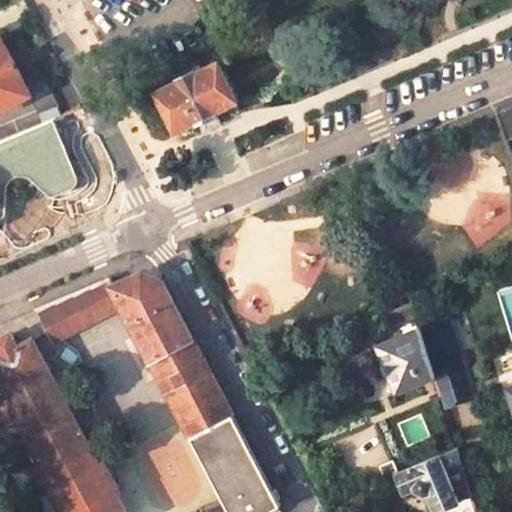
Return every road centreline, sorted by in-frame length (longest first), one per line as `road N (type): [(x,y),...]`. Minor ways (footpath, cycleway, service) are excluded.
road 1 (residential): [(511,79),(154,231)]
road 2 (residential): [(154,231),(304,511)]
road 3 (residential): [(0,295),(154,231)]
